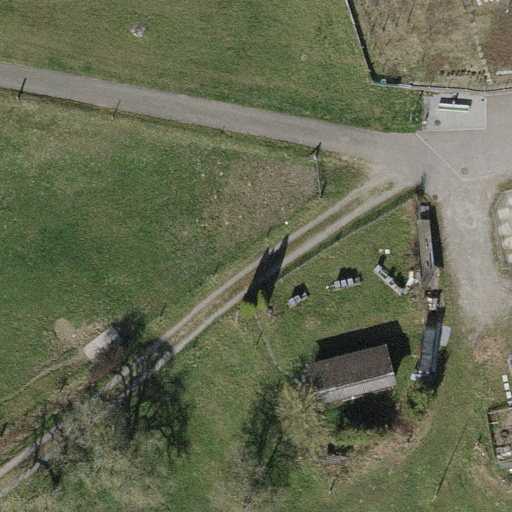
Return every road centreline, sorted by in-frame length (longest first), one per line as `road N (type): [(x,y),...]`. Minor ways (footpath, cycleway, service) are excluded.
road 1 (track): [(0,478),(177,332),(420,164)]
road 2 (residential): [(0,80),(420,164),(511,142)]
